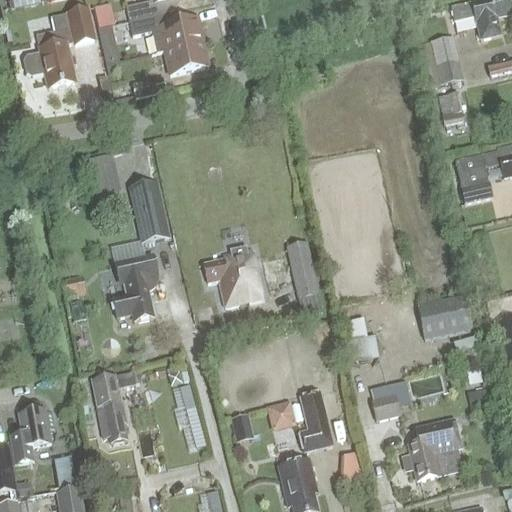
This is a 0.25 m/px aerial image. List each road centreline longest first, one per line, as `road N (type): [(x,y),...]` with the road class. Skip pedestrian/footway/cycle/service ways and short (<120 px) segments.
road 1 (residential): [(0,141),(252,88),(232,0)]
road 2 (residential): [(194,356),(235,511)]
road 3 (residential): [(386,511),(360,380)]
